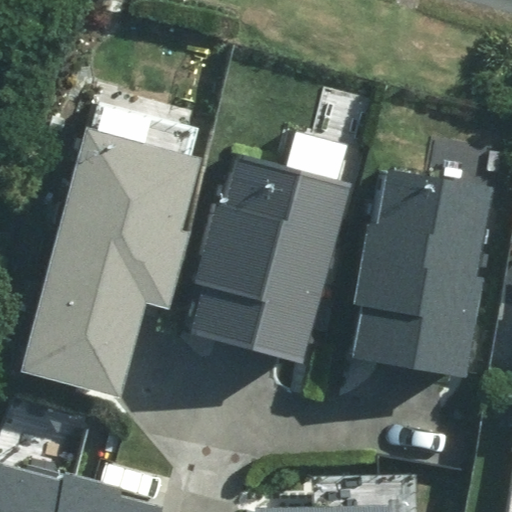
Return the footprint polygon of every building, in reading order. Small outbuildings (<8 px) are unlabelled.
[(72,114),(9,351),(112,378),(137,283),(165,290),(186,209),(174,206),(190,145),(72,114)] [(200,269),(187,313),(289,341),(336,172),(233,144),(221,187),(209,183),(187,265),(200,269)] [(346,285),(363,288),(352,347),(462,366),(480,260),(471,258),(485,175),(377,156),(368,211),(359,210),(346,285)] [(511,511),(511,399),(494,511),(511,511)] [(0,452),(0,511),(143,511),(149,494),(0,452)] [(384,511),(383,493),(240,502),(241,511),(384,511)]
